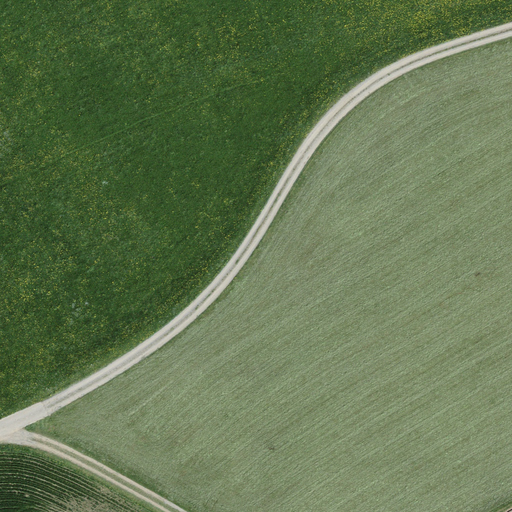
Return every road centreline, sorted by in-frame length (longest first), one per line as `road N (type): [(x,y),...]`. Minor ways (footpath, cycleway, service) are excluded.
road 1 (unclassified): [(0,433),(107,377),(183,323),(243,258),(314,142),(349,103),(407,66),(511,32)]
road 2 (track): [(168,511),(57,450),(0,435)]
